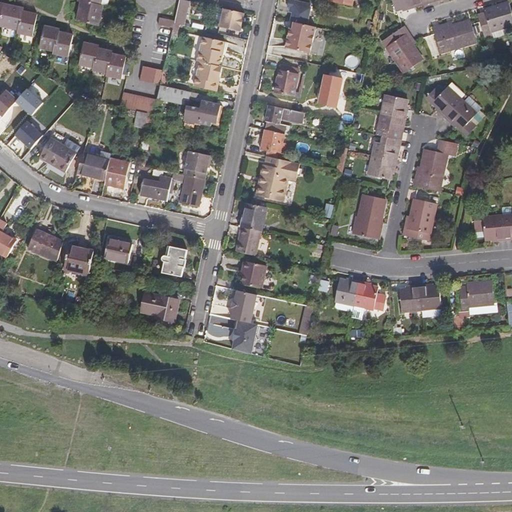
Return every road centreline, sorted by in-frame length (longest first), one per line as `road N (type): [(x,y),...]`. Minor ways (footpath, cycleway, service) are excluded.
road 1 (primary): [(511,483),(397,475),(284,450),(0,359)]
road 2 (primary): [(511,492),(232,491),(0,474)]
road 3 (residential): [(214,231),(264,0)]
road 4 (residential): [(214,231),(66,199),(0,156)]
road 5 (residential): [(386,266),(417,130)]
road 6 (residential): [(386,266),(511,257)]
